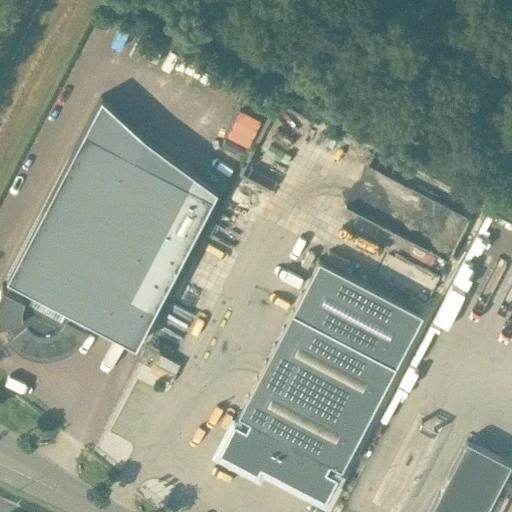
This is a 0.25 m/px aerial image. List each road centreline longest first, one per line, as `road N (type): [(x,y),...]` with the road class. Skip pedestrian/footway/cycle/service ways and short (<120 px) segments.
road 1 (unknown): [(0,264),(96,73),(118,74),(208,146)]
road 2 (unknown): [(45,465),(70,410),(0,352)]
road 3 (unclassified): [(104,511),(0,434)]
